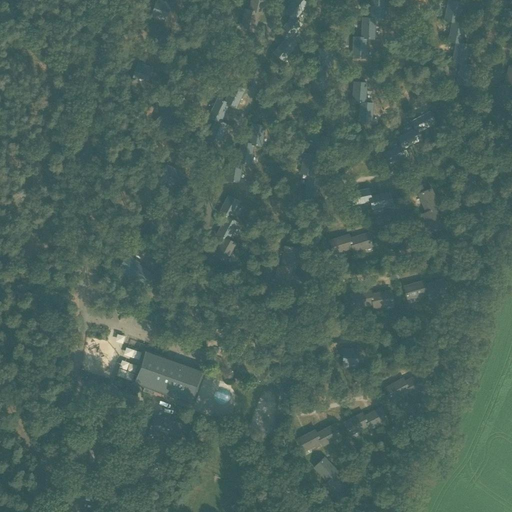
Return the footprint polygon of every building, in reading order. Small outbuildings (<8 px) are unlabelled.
[(260,15),(263,16),(266,0),(251,0),(249,11),(245,10),(245,12),(260,15)] [(290,18),(301,27),(302,25),(296,20),(306,6),(298,0),(294,0),(284,13),(290,18)] [(372,0),(372,21),(376,21),(384,22),(385,0),(377,0),(372,0)] [(151,18),(156,20),(158,15),(167,18),(171,6),(156,1),(151,18)] [(449,2),(445,20),(451,22),(457,23),(461,4),(449,2)] [(241,29),(256,32),(260,15),(245,12),(241,29)] [(285,39),(289,42),(301,27),(290,18),(277,33),(285,39)] [(362,41),(375,41),(376,21),(372,21),(363,20),(362,41)] [(451,22),(447,39),(461,42),(465,25),(458,23),(457,23),(451,22)] [(272,54),(283,63),(295,47),(289,42),(285,39),(272,54)] [(447,39),(446,42),(456,44),(451,61),(465,64),(470,47),(461,45),(461,42),(447,39)] [(355,60),(366,60),(367,41),(362,41),(356,40),(355,60)] [(317,50),(320,72),(334,70),(331,49),(317,50)] [(451,61),(451,63),(460,65),(455,84),(468,87),(473,68),(465,66),(465,64),(451,61)] [(131,81),(137,83),(139,78),(148,81),(152,69),(137,64),(131,81)] [(311,73),(313,92),(327,90),(325,71),(311,73)] [(352,101),(366,102),(367,84),(353,83),(352,101)] [(225,103),(237,109),(245,91),(233,85),(225,103)] [(500,87),(495,105),(508,109),(511,95),(511,89),(504,87),(504,88),(500,87)] [(214,121),(228,128),(228,126),(221,123),(229,106),(236,110),(237,109),(225,103),(215,99),(206,118),(214,121)] [(358,124),(372,125),(373,103),(366,102),(352,101),(352,106),(359,107),(358,124)] [(156,121),(153,123),(158,128),(162,124),(169,131),(177,122),(165,111),(156,121)] [(410,122),(414,129),(421,142),(422,141),(418,134),(436,125),(430,112),(410,122)] [(207,138),(220,144),(228,128),(214,121),(207,138)] [(240,144),(262,148),(265,127),(251,125),(248,144),(240,142),(240,144)] [(400,145),(407,158),(408,157),(405,150),(421,142),(414,129),(397,138),(400,145)] [(313,155),(326,158),(330,139),(317,136),(313,155)] [(243,164),(251,166),(254,147),(240,144),(237,162),(229,161),(229,162),(243,164)] [(385,153),(391,166),(407,158),(400,145),(385,153)] [(307,176),(321,179),(322,176),(314,174),(318,158),(326,159),(326,158),(313,155),(305,153),(300,175),(307,176)] [(226,182),(240,185),(243,164),(229,162),(226,182)] [(164,169),(157,182),(163,185),(165,182),(172,185),(177,175),(164,169)] [(304,193),(318,196),(321,179),(307,176),(304,193)] [(348,194),(351,208),(370,203),(367,189),(348,194)] [(370,203),(372,211),(393,206),(390,192),(370,197),(368,189),(367,189),(370,203)] [(417,195),(425,213),(440,207),(431,189),(417,195)] [(219,213),(231,220),(241,202),(229,195),(219,213)] [(422,215),(430,234),(444,227),(436,211),(440,209),(440,207),(425,213),(422,215)] [(217,234),(230,241),(239,224),(231,220),(219,213),(218,214),(226,218),(217,234)] [(350,238),(355,253),(374,248),(369,232),(350,238)] [(213,257),(226,265),(237,245),(230,241),(217,234),(216,236),(222,240),(213,257)] [(328,241),(333,255),(353,249),(350,238),(349,235),(328,241)] [(277,267),(296,270),(299,249),(284,247),(281,266),(278,265),(277,267)] [(131,275),(146,286),(153,277),(138,266),(139,265),(127,256),(118,269),(129,278),(131,275)] [(154,266),(150,272),(155,276),(159,270),(154,266)] [(274,285),(289,288),(293,270),(277,267),(274,285)] [(98,274),(101,280),(113,276),(111,270),(98,274)] [(427,296),(428,300),(448,294),(443,279),(424,285),(423,281),(422,281),(427,296)] [(403,287),(407,301),(427,296),(422,281),(403,287)] [(371,290),(350,295),(353,310),(357,309),(373,305),(370,293),(371,293),(371,290)] [(371,293),(370,293),(373,305),(374,305),(375,310),(395,305),(391,290),(372,295),(371,293)] [(185,304),(178,302),(172,321),(179,323),(185,304)] [(343,368),(348,368),(348,365),(358,365),(358,350),(343,350),(343,368)] [(156,388),(192,401),(200,378),(180,371),(182,366),(173,363),(173,364),(146,355),(136,382),(155,389),(156,388)] [(409,392),(411,396),(430,386),(422,372),(405,381),(403,378),(402,379),(409,392)] [(384,389),(391,402),(409,392),(402,379),(384,389)] [(367,427),(369,431),(388,421),(381,408),(364,417),(362,413),(360,414),(367,427)] [(343,423),(350,436),(367,427),(360,414),(343,423)] [(150,427),(181,438),(185,427),(154,415),(150,427)] [(316,434),(323,448),(341,438),(334,424),(316,434)] [(296,440),(303,453),(320,444),(322,448),(323,448),(316,434),(314,431),(296,440)] [(156,448),(167,452),(168,446),(157,442),(156,448)] [(325,485),(325,486),(338,474),(323,459),(314,468),(328,482),(325,485)] [(325,486),(333,494),(339,500),(349,491),(335,477),(336,476),(338,474),(325,486)]
